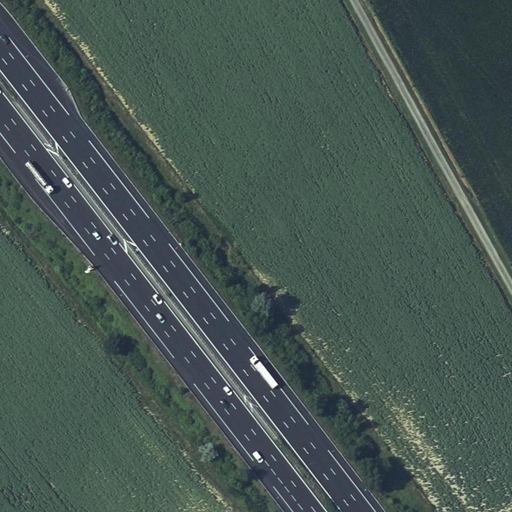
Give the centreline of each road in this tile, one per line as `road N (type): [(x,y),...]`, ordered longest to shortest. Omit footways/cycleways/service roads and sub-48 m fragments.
road 1 (motorway): [(358,511),(0,49)]
road 2 (motorway): [(0,112),(309,511)]
